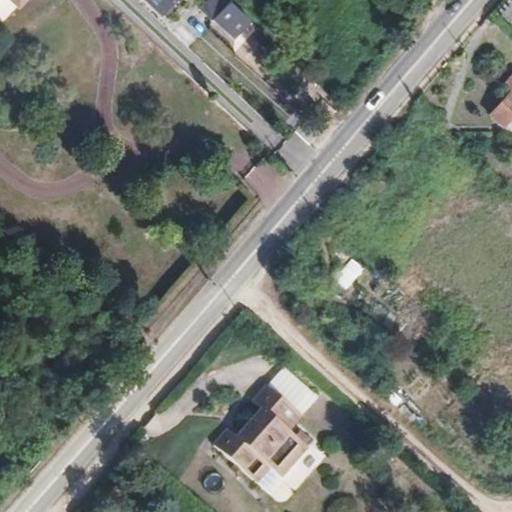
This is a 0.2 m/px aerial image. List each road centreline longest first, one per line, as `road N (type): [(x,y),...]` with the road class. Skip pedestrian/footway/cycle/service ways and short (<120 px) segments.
road 1 (secondary): [(469,0),(26,511)]
road 2 (track): [(234,274),(492,511)]
road 3 (unknown): [(306,189),(203,110),(88,0)]
